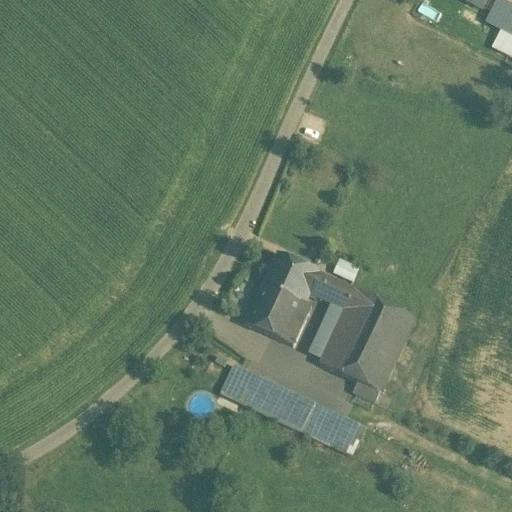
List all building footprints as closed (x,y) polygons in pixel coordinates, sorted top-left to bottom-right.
[(485,12),(490,0),(468,0),(466,3),(485,12)] [(511,10),(500,4),(497,11),(492,20),(489,26),(506,35),(497,52),(511,60),(511,10)] [(320,276),(279,256),(264,288),(307,308),(310,301),(320,276)] [(355,281),(359,271),(342,264),(337,273),(355,281)] [(376,302),(321,277),(321,276),(320,276),(310,301),(316,304),(317,301),(346,314),(320,368),(340,377),(376,302)] [(307,308),(264,288),(246,327),(293,349),(311,310),(307,308)] [(376,302),(340,377),(358,386),(381,396),(415,321),(376,302)] [(290,396),(260,382),(250,400),(280,414),(290,396)] [(381,396),(358,386),(353,396),(376,407),(381,396)] [(346,422),(290,396),(280,414),(275,423),(331,450),(346,422)] [(280,414),(250,400),(245,409),(275,423),(280,414)]
